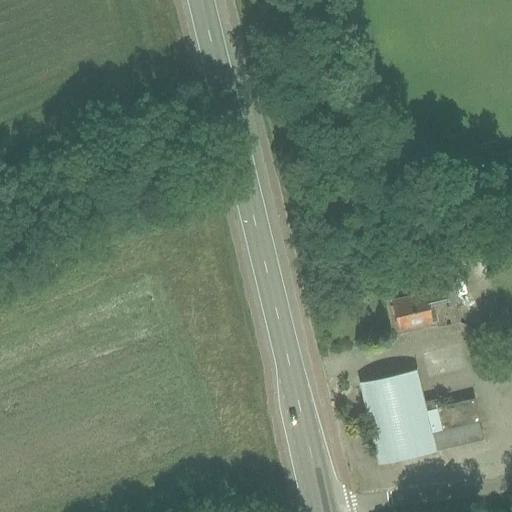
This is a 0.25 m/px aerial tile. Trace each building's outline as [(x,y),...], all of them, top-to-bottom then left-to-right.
[(423,211),(413,214),(416,227),(426,224),(423,211)] [(470,236),(511,228),(511,218),(468,226),(470,236)] [(425,253),(420,235),(411,238),(416,255),(425,253)] [(450,262),(439,264),(444,286),(448,303),(459,301),(450,262)] [(480,282),(465,285),(468,297),(482,294),(480,282)] [(411,297),(393,301),(399,329),(437,320),(434,307),(448,303),(444,286),(410,294),(411,297)] [(437,399),(422,403),(415,371),(361,384),(379,462),(433,449),(429,431),(479,420),(474,398),(438,407),(437,399)]
